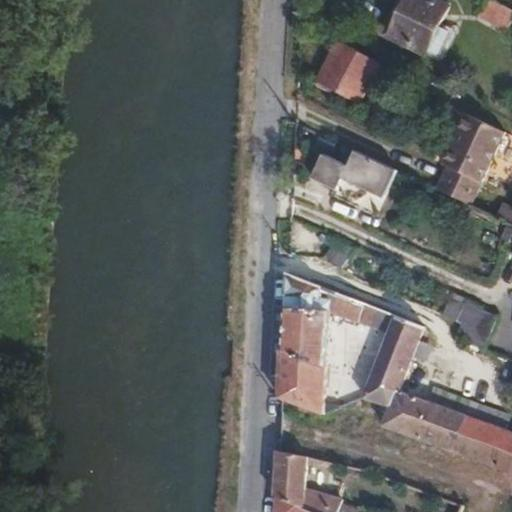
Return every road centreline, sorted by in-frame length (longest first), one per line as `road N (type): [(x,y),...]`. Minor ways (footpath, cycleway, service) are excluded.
road 1 (residential): [(253,511),(281,0)]
road 2 (unknown): [(269,259),(412,307),(473,365)]
